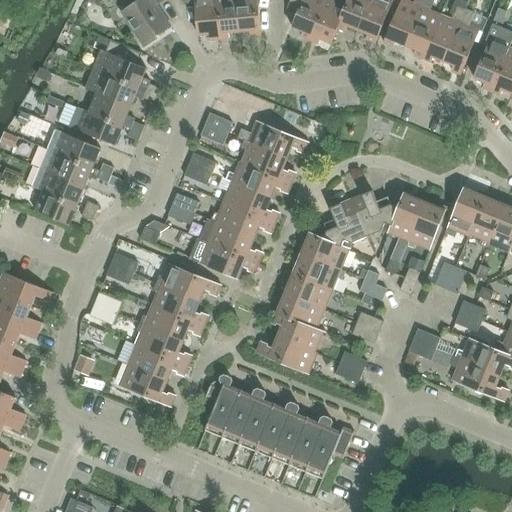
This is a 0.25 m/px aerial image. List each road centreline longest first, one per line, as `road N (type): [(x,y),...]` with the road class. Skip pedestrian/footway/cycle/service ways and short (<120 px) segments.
road 1 (residential): [(511,162),(500,140),(446,104),(366,76),(270,90),(222,71),(209,79),(153,208),(109,231),(86,284),(49,381),(77,418)]
road 2 (residential): [(306,511),(77,418)]
road 3 (residential): [(311,203),(383,171),(448,187),(470,175),(511,195)]
road 4 (residential): [(402,406),(390,384),(401,330),(423,295)]
